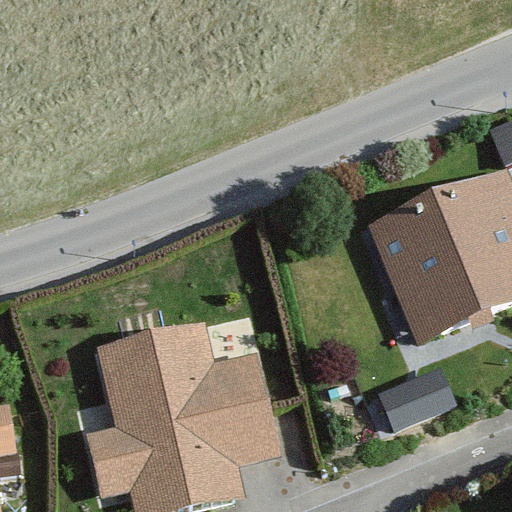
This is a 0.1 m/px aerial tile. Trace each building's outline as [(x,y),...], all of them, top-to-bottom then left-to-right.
[(511,127),(492,136),(506,170),(511,167),(511,127)] [(511,211),(501,184),(377,233),(421,346),(511,310),(511,211)] [(198,337),(103,358),(120,437),(90,443),(103,503),(136,496),(139,511),(191,511),(240,502),(233,467),(273,458),(253,366),(207,376),(198,337)] [(437,387),(387,408),(396,429),(446,408),(437,387)] [(0,511),(0,459),(9,458),(4,417),(0,417),(0,511)]
